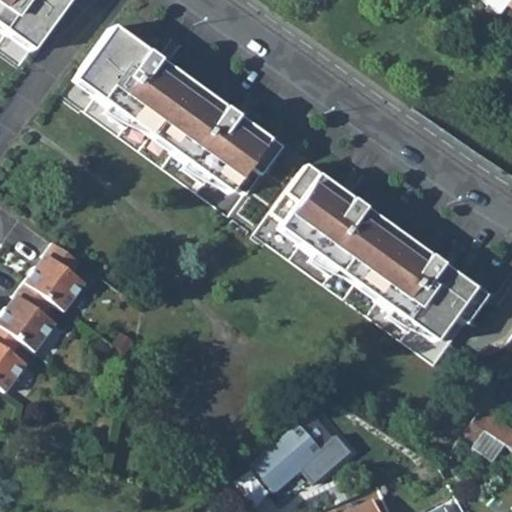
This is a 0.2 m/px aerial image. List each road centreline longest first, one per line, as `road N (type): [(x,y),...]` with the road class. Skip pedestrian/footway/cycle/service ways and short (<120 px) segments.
road 1 (residential): [(195,0),(511,217)]
road 2 (residential): [(98,0),(0,134)]
